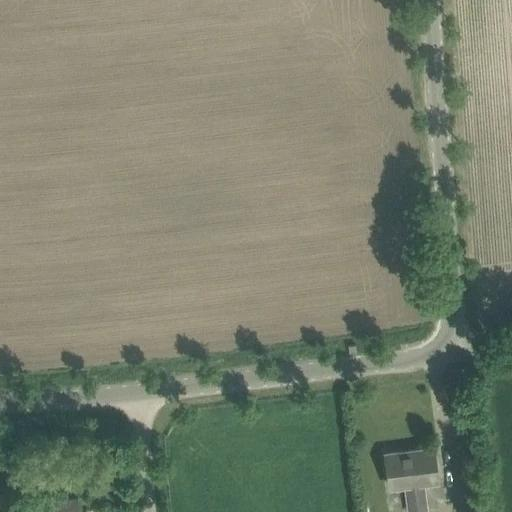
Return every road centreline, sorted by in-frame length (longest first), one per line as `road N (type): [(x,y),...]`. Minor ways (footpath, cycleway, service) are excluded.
road 1 (unclassified): [(455,352),(434,0)]
road 2 (unclassified): [(141,391),(455,352)]
road 3 (unclassified): [(0,402),(141,391)]
road 4 (unclassified): [(151,511),(141,391)]
